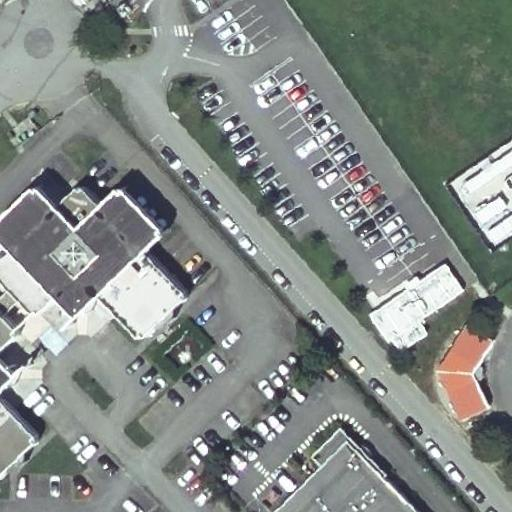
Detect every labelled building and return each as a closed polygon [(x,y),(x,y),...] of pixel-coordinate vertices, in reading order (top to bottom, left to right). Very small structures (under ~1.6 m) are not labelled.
[(511,127),(443,176),(491,251),(511,235),(511,127)] [(0,273),(41,313),(44,310),(47,313),(65,295),(84,316),(106,294),(146,335),(149,331),(152,335),(192,296),(189,293),(192,290),(153,250),(171,232),(168,229),(172,226),(133,186),(130,189),(127,186),(108,204),(90,186),(88,189),(84,185),(66,202),(49,184),(45,188),(42,184),(2,224),(5,227),(1,231),(18,249),(0,266),(4,269),(0,273)] [(0,475),(1,475),(4,479),(44,440),(41,437),(44,433),(5,393),(26,372),(7,352),(25,334),(22,331),(25,329),(0,302),(0,475)] [(478,371),(498,340),(470,323),(440,370),(464,419),(493,405),(478,371)] [(345,425),(317,453),(327,463),(277,511),(426,511),(389,474),(392,471),(345,425)]
